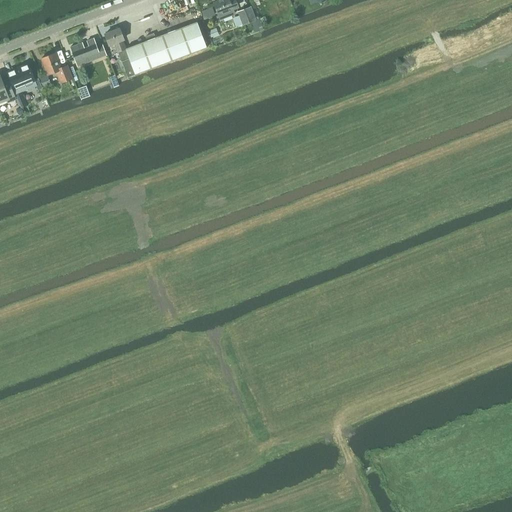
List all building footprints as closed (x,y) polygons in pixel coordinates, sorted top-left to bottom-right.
[(228,0),(220,0),(213,3),(220,20),(234,14),(232,8),(237,6),(234,0),(229,2),(228,0)] [(251,7),(238,12),(243,25),(256,20),(251,7)] [(118,51),(120,56),(128,77),(207,47),(198,21),(118,51)] [(125,39),(121,28),(106,34),(112,49),(117,47),(118,51),(127,48),(124,39),(125,39)] [(94,58),(104,53),(100,43),(95,45),(92,38),(85,40),(87,46),(83,47),(81,42),(68,47),(76,65),(86,61),(83,56),(92,52),(94,58)] [(56,53),(39,59),(45,75),(62,69),(56,53)] [(7,71),(11,82),(14,89),(35,81),(28,63),(7,71)] [(0,101),(6,99),(7,102),(17,98),(16,94),(14,89),(11,82),(9,83),(8,80),(2,82),(0,77),(0,101)] [(16,94),(21,108),(28,105),(23,92),(16,94)]
